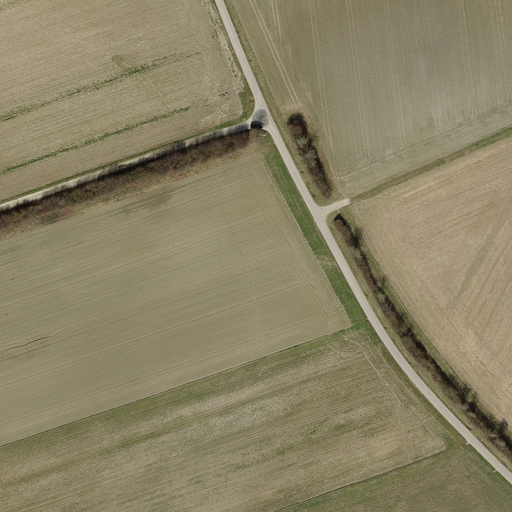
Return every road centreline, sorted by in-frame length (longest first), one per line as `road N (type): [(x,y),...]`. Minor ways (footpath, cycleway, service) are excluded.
road 1 (track): [(267,119),(391,348),(511,478)]
road 2 (track): [(0,208),(267,119)]
road 3 (track): [(219,0),(267,119)]
